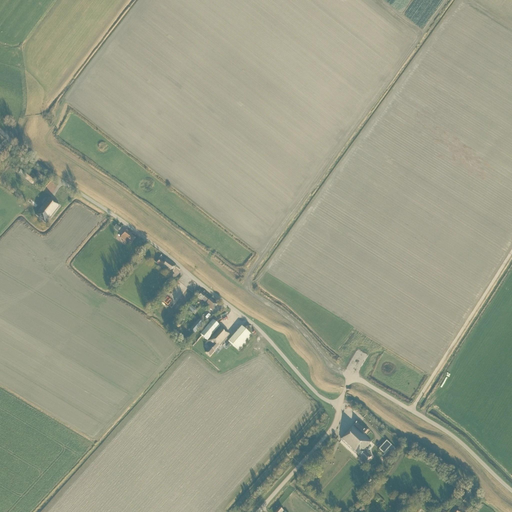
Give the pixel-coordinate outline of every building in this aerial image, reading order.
[(36,179),(23,169),(19,174),(32,184),(36,179)] [(44,175),(44,174),(40,171),(35,178),(41,182),(42,181),(45,184),(48,179),(44,175)] [(36,216),(45,223),(49,219),(50,219),(60,207),(49,198),(39,211),(40,211),(36,216)] [(126,230),(120,238),(126,243),(128,241),(131,243),(135,238),(130,234),(131,233),(126,230)] [(158,267),(161,269),(162,268),(170,274),(176,266),(166,259),(165,260),(160,257),(156,263),(159,265),(158,267)] [(162,286),(165,289),(171,282),(168,280),(162,286)] [(211,299),(209,300),(205,296),(207,294),(204,292),(202,294),(201,293),(197,297),(201,301),(202,300),(206,304),(205,305),(212,311),(217,305),(211,299)] [(198,320),(192,328),(190,330),(195,334),(203,324),(198,320)] [(205,353),(210,357),(219,347),(220,347),(230,336),(213,321),(200,335),(212,345),(205,353)] [(252,336),(248,333),(241,327),(228,342),(239,351),(252,336)] [(357,454),(367,463),(372,457),(369,454),(370,453),(365,449),(371,443),(363,435),(368,430),(358,421),(341,440),(356,454),(357,454)] [(379,449),(384,454),(392,446),(387,441),(379,449)] [(463,503),(470,509),(473,505),(467,499),(463,503)]
